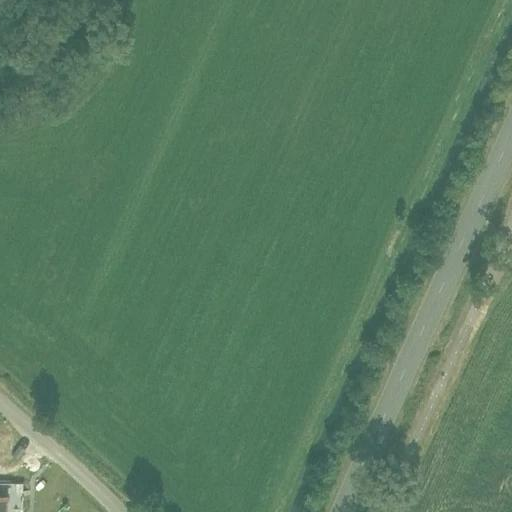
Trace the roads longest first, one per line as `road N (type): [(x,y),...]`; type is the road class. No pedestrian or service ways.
road 1 (tertiary): [(346,511),(511,138)]
road 2 (unclassified): [(118,511),(0,402)]
